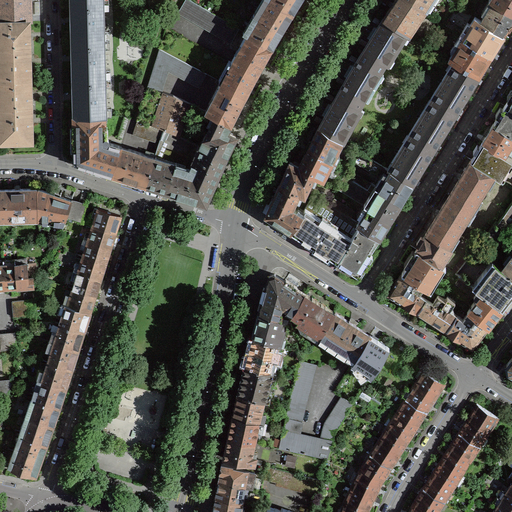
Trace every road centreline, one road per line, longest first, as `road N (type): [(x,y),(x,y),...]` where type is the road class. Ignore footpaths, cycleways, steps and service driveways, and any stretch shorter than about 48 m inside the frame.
road 1 (residential): [(144,198),(54,486),(54,509)]
road 2 (tertiary): [(235,225),(219,333),(176,511)]
road 3 (residential): [(511,55),(360,301)]
road 4 (tertiary): [(349,0),(276,120),(235,225)]
road 5 (residential): [(52,0),(55,167)]
road 6 (residential): [(392,511),(475,374)]
road 7 (residential): [(235,225),(360,301)]
road 8 (unknown): [(377,312),(308,430)]
road 9 (residential): [(360,301),(475,374)]
